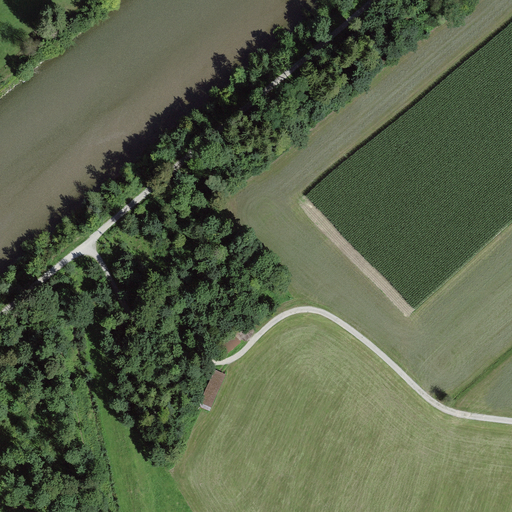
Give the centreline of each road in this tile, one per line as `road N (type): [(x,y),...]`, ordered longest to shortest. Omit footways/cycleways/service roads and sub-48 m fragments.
road 1 (track): [(511,422),(435,404),(363,339),(313,310),(286,313),(227,362),(168,346),(126,305),(89,244)]
road 2 (track): [(89,244),(375,0)]
